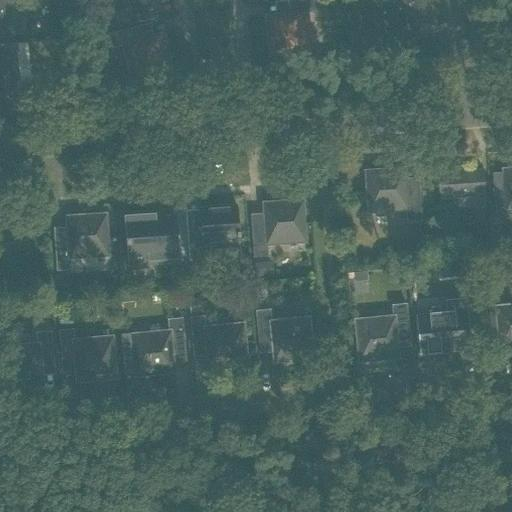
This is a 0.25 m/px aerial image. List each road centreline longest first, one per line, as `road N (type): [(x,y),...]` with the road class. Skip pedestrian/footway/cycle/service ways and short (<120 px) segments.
road 1 (residential): [(0,427),(511,378)]
road 2 (residential): [(0,150),(474,118)]
road 3 (residential): [(236,0),(245,62),(200,71),(183,0)]
